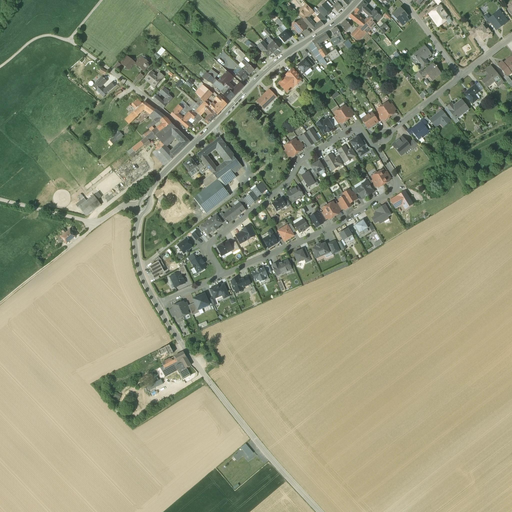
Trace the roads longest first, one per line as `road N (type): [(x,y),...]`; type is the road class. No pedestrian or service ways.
road 1 (residential): [(220,275),(387,196),(396,186),(389,164),(349,129),(308,153),(288,181),(216,236),(209,253)]
road 2 (tertiary): [(319,511),(195,364),(157,305)]
road 3 (tertiary): [(358,0),(266,70),(194,143)]
road 4 (residential): [(194,143),(89,57)]
